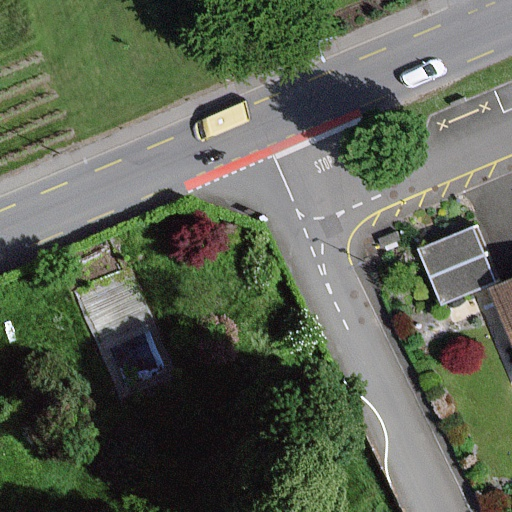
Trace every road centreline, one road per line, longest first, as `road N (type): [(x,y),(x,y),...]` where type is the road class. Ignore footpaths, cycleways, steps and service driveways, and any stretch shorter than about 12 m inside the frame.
road 1 (residential): [(306,228),(439,511)]
road 2 (tertiary): [(0,241),(264,131)]
road 3 (tertiary): [(264,131),(511,25)]
road 4 (residential): [(306,228),(511,137)]
